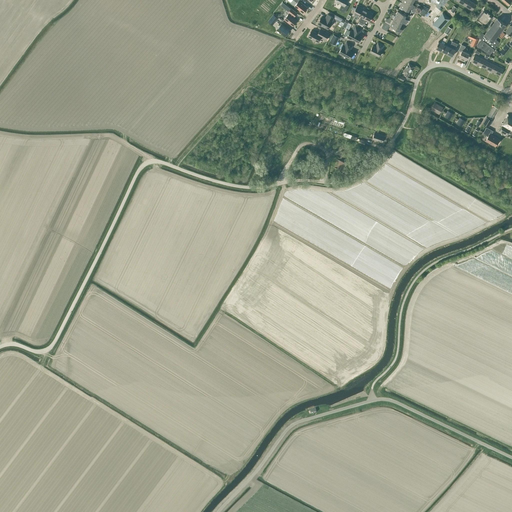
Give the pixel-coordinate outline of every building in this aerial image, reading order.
[(293,0),(296,2),(297,3),(294,6),(303,13),(307,7),(300,2),(301,0),(293,0)] [(345,13),(348,6),(345,4),(347,0),(334,0),(334,1),(341,5),(339,9),(345,13)] [(468,0),(465,6),(472,10),(476,4),(468,0)] [(414,8),(402,2),(400,7),(408,11),(409,8),(413,10),(414,8)] [(356,19),(358,16),(362,8),(357,5),(353,13),(356,15),(356,16),(355,16),(354,18),(356,19)] [(425,16),(430,9),(425,5),(420,13),(425,16)] [(359,21),(361,22),(367,11),(362,8),(358,16),(362,18),(361,19),(360,18),(359,21)] [(284,19),(292,26),(296,20),(292,17),(294,16),(296,13),(290,9),(288,11),(289,12),(284,19)] [(484,21),(489,25),(495,18),(484,9),(476,19),(480,22),(481,21),(482,22),(481,22),(482,23),(484,21)] [(367,11),(361,22),(364,24),(365,21),(364,21),(365,20),(369,22),(373,14),(367,11)] [(397,11),(395,16),(406,22),(407,20),(404,18),(406,15),(397,11)] [(439,31),(450,19),(442,13),(432,24),(439,31)] [(268,21),(273,25),(278,18),(273,14),(268,21)] [(318,23),(328,29),(334,17),(327,14),(325,19),(321,17),(318,23)] [(405,24),(406,22),(395,16),(392,21),(400,25),(402,22),(405,24)] [(481,32),(477,36),(481,39),(476,45),(489,55),(494,49),(499,42),(497,40),(496,41),(494,39),(506,24),(503,22),(500,20),(497,18),(496,18),(495,18),(489,25),(488,27),(488,28),(489,29),(484,34),(481,32)] [(400,25),(392,21),(389,26),(396,29),(395,32),(399,34),(400,31),(401,32),(402,30),(399,28),(400,25)] [(276,29),(285,36),(289,30),(281,24),(276,29)] [(351,39),(358,42),(361,36),(357,34),(358,32),(359,33),(361,30),(354,26),(352,31),(350,31),(347,37),(351,39)] [(308,37),(317,42),(320,38),(325,40),(329,34),(320,29),(317,34),(311,30),(308,37)] [(329,42),(335,45),(339,38),(333,34),(329,42)] [(435,48),(441,50),(444,44),(446,39),(444,37),(441,43),(438,41),(435,48)] [(343,55),(350,58),(353,52),(349,50),(350,48),(350,49),(352,46),(346,42),(343,48),(342,47),(338,53),(342,56),(343,55)] [(383,45),(378,43),(375,47),(372,46),(369,52),(378,56),(381,50),(383,45)] [(449,47),(444,44),(441,50),(446,53),(449,47)] [(461,44),(458,50),(461,51),(459,55),(466,59),(469,53),(463,51),(465,46),(461,44)] [(499,51),(503,55),(510,47),(506,44),(499,51)] [(449,47),(446,53),(452,56),(455,50),(449,47)] [(481,58),(474,55),(471,61),(478,65),(481,58)] [(489,62),(481,58),(478,65),(486,68),(489,62)] [(496,66),(489,62),(486,68),(493,72),(496,66)] [(404,75),(407,77),(414,66),(408,63),(403,71),(405,72),(404,75)] [(503,69),(496,66),(493,72),(500,75),(503,69)] [(442,107),(435,103),(431,109),(439,113),(442,107)] [(487,116),(492,119),(498,109),(493,106),(487,116)] [(453,114),(447,111),(444,116),(450,119),(453,114)] [(511,116),(508,114),(499,130),(507,135),(508,132),(511,134),(511,116)] [(482,123),(489,127),(492,120),(486,117),(482,123)] [(456,123),(461,126),(465,121),(459,118),(456,123)] [(485,140),(495,146),(499,139),(491,134),(493,131),(486,127),(483,133),(488,136),(485,140)] [(386,141),(387,137),(384,136),(374,132),(372,139),(382,142),(383,140),(386,141)] [(358,142),(364,144),(365,141),(367,137),(361,135),(360,139),(358,142)] [(337,169),(345,171),(348,163),(340,160),(337,169)]
